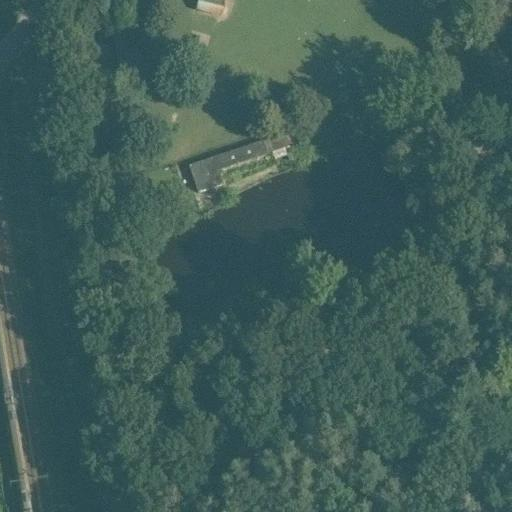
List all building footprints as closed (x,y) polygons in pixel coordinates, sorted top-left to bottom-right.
[(213,15),(217,2),(208,0),(200,0),(197,10),(213,15)] [(186,85),(192,89),(199,86),(200,78),(194,74),(186,77),(186,85)] [(511,119),(497,95),(475,107),(489,131),(511,119)] [(268,141),(273,154),(290,149),(285,135),(268,141)] [(263,142),(202,163),(207,176),(268,156),(263,142)]
